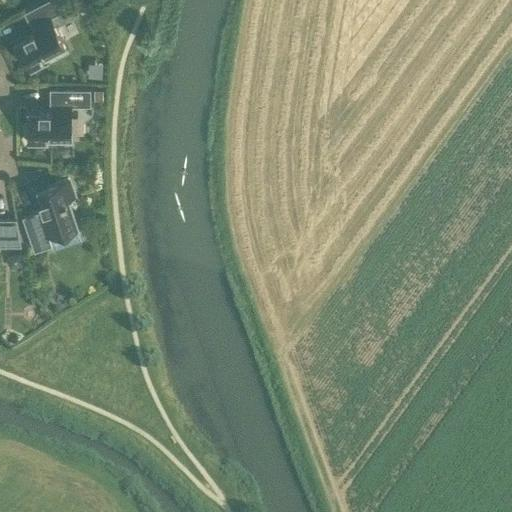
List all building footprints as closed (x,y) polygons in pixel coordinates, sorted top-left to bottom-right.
[(15,40),(30,69),(47,59),(44,54),(66,42),(69,48),(87,39),(67,2),(63,5),(60,0),(43,0),(24,10),(33,28),(24,33),(25,35),(15,40)] [(103,63),(88,63),(88,78),(103,78),(103,63)] [(28,141),(47,141),(47,135),(72,135),(72,104),(91,104),(91,87),(50,87),(50,107),(39,107),(39,109),(28,109),(28,141)] [(75,195),(68,176),(38,187),(42,197),(39,198),(43,208),(22,215),(34,250),(52,244),(49,235),(78,225),(69,197),(75,195)] [(0,244),(21,244),(16,217),(0,217),(0,244)] [(11,266),(24,263),(22,250),(9,253),(11,266)]
